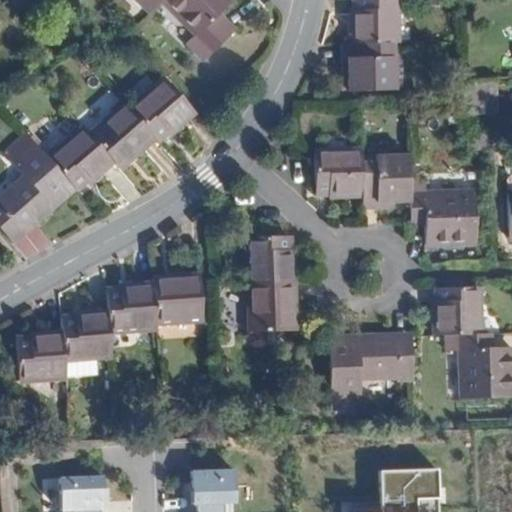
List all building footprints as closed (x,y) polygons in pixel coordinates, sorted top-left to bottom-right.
[(133,0),(144,10),(154,0),(133,0)] [(161,0),(192,31),(184,39),(201,56),(233,25),(216,9),(224,0),(161,0)] [(351,11),(352,44),(392,42),(398,42),(397,0),(354,0),(355,10),(351,11)] [(346,59),(347,91),(393,89),(392,42),(352,44),(342,44),(343,59),(346,59)] [(125,107),(151,136),(153,137),(164,128),(166,131),(191,108),(161,76),(125,107)] [(459,80),(460,98),(462,114),(495,111),(493,78),(459,80)] [(85,132),(108,159),(115,167),(151,136),(125,107),(120,101),(85,132)] [(44,156),(69,184),(70,186),(82,176),(84,179),(108,159),(85,132),(78,125),(44,156)] [(0,152),(19,175),(0,191),(0,232),(8,241),(46,208),(46,204),(69,184),(44,156),(21,130),(0,148),(0,152)] [(312,151),(313,192),(327,192),(328,195),(362,193),(360,157),(359,148),(312,151)] [(360,157),(362,193),(362,205),(378,205),(378,201),(409,200),(408,180),(407,154),(360,157)] [(425,215),(426,245),(477,242),(473,190),(426,192),(425,179),(408,180),(409,200),(410,215),(425,215)] [(245,240),(247,287),(292,287),(291,251),(286,251),(285,239),(245,240)] [(149,285),(152,325),(200,321),(196,277),(149,280),(149,285)] [(102,293),(104,314),(105,334),(153,331),(152,325),(149,285),(116,287),(116,292),(102,293)] [(247,287),(248,334),(293,332),(292,287),(247,287)] [(433,305),(435,339),(447,338),(481,336),(479,289),(438,291),(439,305),(433,305)] [(56,320),(57,333),(59,361),(107,357),(105,334),(104,314),(71,316),(71,319),(56,320)] [(11,341),(14,383),(61,379),(59,361),(57,333),(25,336),(25,340),(11,341)] [(329,342),(332,414),(362,413),(360,382),(397,380),(397,385),(413,385),(411,347),(410,336),(357,338),(357,340),(329,342)] [(463,353),(465,402),(511,400),(511,350),(492,351),(492,336),(481,336),(447,338),(448,354),(463,353)] [(187,472),(187,511),(224,511),(224,504),(236,503),(234,472),(187,472)] [(111,511),(109,473),(59,473),(58,511),(111,511)] [(391,511),(448,511),(450,480),(391,480),(391,511)]
